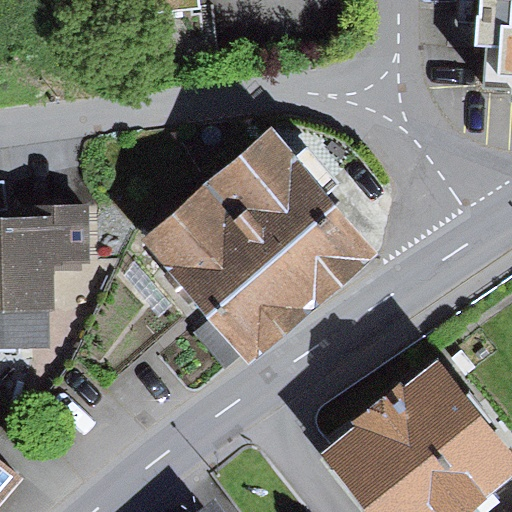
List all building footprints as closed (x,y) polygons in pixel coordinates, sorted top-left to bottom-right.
[(199,0),(121,0),(125,30),(202,23),(199,0)] [(511,0),(470,0),(470,42),(479,43),(476,88),(511,89),(511,0)] [(261,131),(206,179),(304,293),(360,246),(261,131)] [(243,345),(304,293),(206,179),(145,231),(214,311),(190,331),(215,361),(239,340),(243,345)] [(0,209),(0,333),(40,334),(41,251),(78,252),(79,199),(43,198),(43,210),(0,209)] [(314,428),(384,511),(425,511),(499,458),(417,348),(314,428)] [(0,480),(0,506),(13,493),(0,480)]
